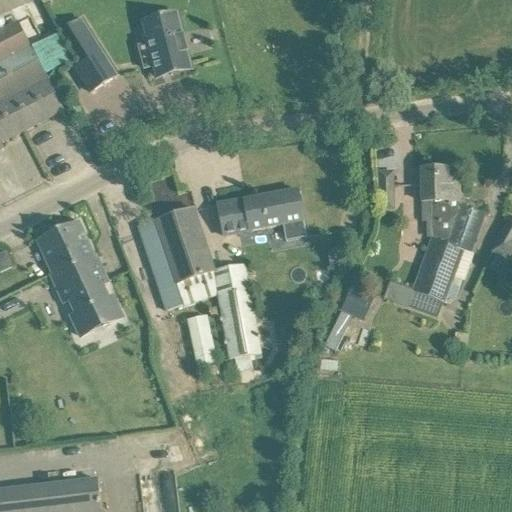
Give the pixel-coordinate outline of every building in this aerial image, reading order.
[(177,11),(137,21),(144,43),(136,45),(142,70),(150,68),(153,81),(192,71),(177,11)] [(0,152),(3,151),(0,145),(63,112),(37,62),(18,21),(0,29),(0,152)] [(82,23),(70,31),(91,64),(78,72),(91,92),(117,76),(82,23)] [(432,238),(411,291),(443,303),(446,304),(448,297),(455,299),(459,288),(452,286),(455,279),(459,266),(464,251),(472,254),(473,252),(471,252),(478,233),(485,214),(461,205),(459,204),(459,200),(458,180),(449,180),(449,170),(422,170),(422,190),(422,201),(423,220),(430,220),(432,238)] [(219,206),(222,225),(225,238),(284,227),(287,242),(307,238),(298,191),(219,206)] [(219,297),(230,365),(262,359),(256,321),(246,267),(216,273),(195,210),(139,229),(168,314),(219,297)] [(511,216),(510,216),(491,253),(511,263),(511,216)] [(126,319),(115,295),(110,297),(105,286),(111,283),(97,255),(95,256),(79,222),(37,241),(49,267),(53,275),(49,276),(63,306),(69,303),(74,315),(69,317),(80,341),(126,319)] [(332,267),(347,265),(344,247),(329,250),(332,267)] [(356,283),(342,312),(364,322),(376,294),(377,293),(356,283)] [(188,320),(197,368),(217,363),(208,316),(188,320)] [(456,334),(455,346),(467,347),(469,335),(456,334)] [(290,350),(288,335),(271,338),(273,353),(290,350)] [(0,492),(0,511),(102,511),(99,481),(0,492)]
